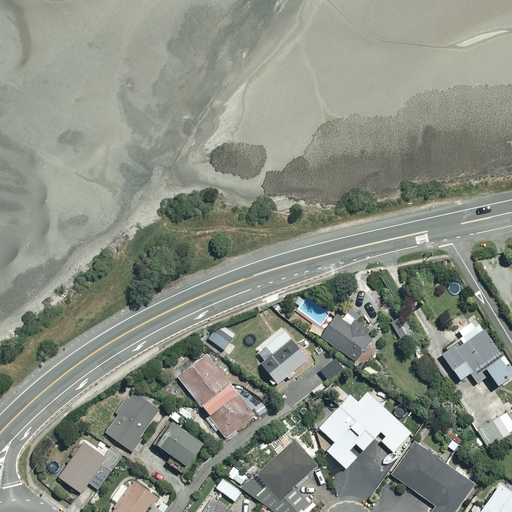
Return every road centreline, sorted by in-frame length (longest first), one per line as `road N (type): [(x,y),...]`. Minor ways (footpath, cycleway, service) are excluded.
road 1 (residential): [(310,258),(110,364),(34,424),(10,466),(24,511)]
road 2 (trunk): [(0,430),(107,341),(210,290),(310,258)]
road 3 (trunk): [(310,258),(442,228)]
road 4 (residential): [(511,342),(442,228)]
